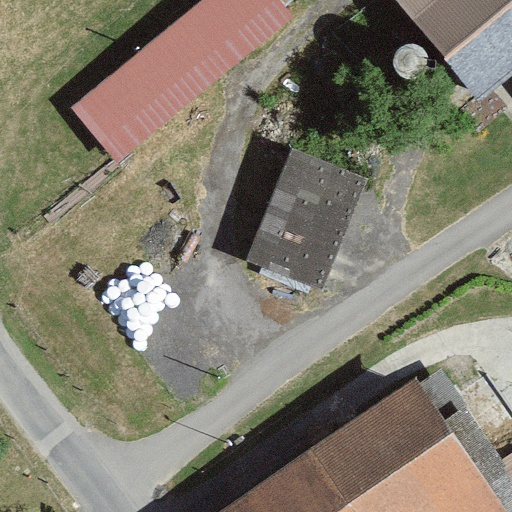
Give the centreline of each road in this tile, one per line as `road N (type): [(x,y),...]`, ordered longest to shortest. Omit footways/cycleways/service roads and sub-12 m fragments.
road 1 (track): [(511,348),(385,322),(92,506)]
road 2 (unclassified): [(0,354),(95,511)]
